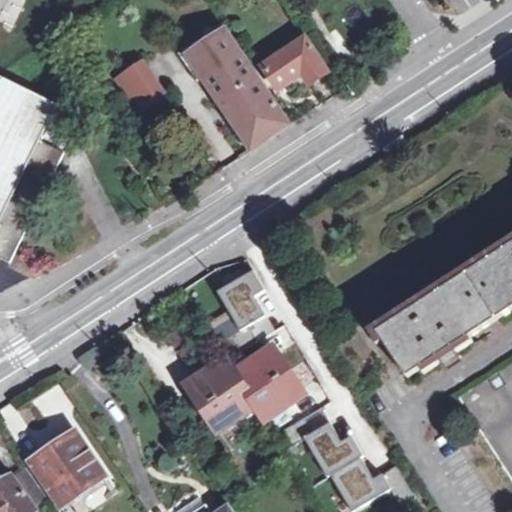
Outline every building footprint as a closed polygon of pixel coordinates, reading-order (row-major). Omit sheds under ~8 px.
[(285,128),(224,35),(185,60),(248,153),(285,128)] [(300,90),(322,76),(301,43),(260,70),(276,93),(295,81),(300,90)] [(133,94),(149,83),(137,68),(122,79),(133,94)] [(26,95),(0,81),(0,261),(9,266),(63,156),(39,144),(56,109),(26,95)] [(54,82),(46,98),(63,106),(70,91),(54,82)] [(149,83),(133,94),(145,112),(161,101),(149,83)] [(405,130),(385,145),(390,152),(411,137),(405,130)] [(381,339),(405,378),(431,361),(449,349),(511,307),(511,234),(364,329),(375,345),(381,339)] [(217,348),(226,362),(256,345),(248,330),(265,320),(253,301),(264,294),(253,275),(217,296),(239,335),(217,348)] [(456,360),(449,349),(431,361),(438,371),(447,365),(456,360)] [(236,376),(257,407),(263,416),(281,404),(285,408),(304,395),(278,356),(259,369),(255,363),(236,376)] [(236,376),(226,362),(213,370),(217,377),(194,391),(219,430),(257,407),(236,376)] [(511,363),(462,391),(510,478),(511,476),(511,363)] [(361,458),(364,457),(352,437),(342,443),(330,424),(313,434),(304,419),(275,436),(285,451),(305,439),(328,478),(331,476),(361,458)] [(73,459),(87,450),(75,432),(61,441),(73,459)] [(60,507),(105,476),(87,450),(73,459),(61,441),(31,461),(60,507)] [(354,511),(391,491),(401,508),(416,498),(398,466),(374,480),(361,458),(331,476),(352,511),(354,511)] [(25,469),(13,478),(37,511),(48,504),(25,469)] [(0,486),(0,511),(35,511),(37,511),(13,478),(0,486)] [(93,511),(82,494),(59,510),(60,511),(93,511)]
